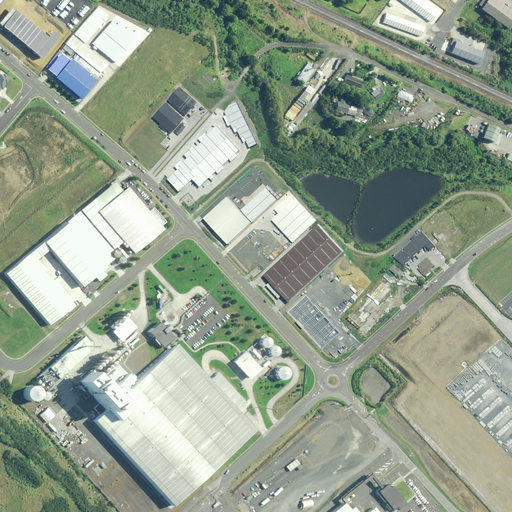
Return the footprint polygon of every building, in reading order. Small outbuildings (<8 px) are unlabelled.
[(511,13),(493,0),(479,0),(474,7),(504,29),(511,17),(511,13)] [(97,7),(75,33),(86,43),(108,16),(97,7)] [(386,13),(382,22),(420,36),(423,27),(386,13)] [(109,64),(73,34),(64,44),(80,57),(100,74),(109,64)] [(484,54),(456,43),(452,56),(480,66),(484,54)] [(88,74),(70,58),(68,61),(60,54),(46,69),(54,76),(53,77),(77,99),(93,81),(87,75),(88,74)] [(100,74),(80,57),(77,61),(97,78),(100,74)] [(322,58),(321,59),(320,59),(316,63),(321,67),(326,61),(322,58)] [(295,79),(302,84),(303,83),(313,69),(310,67),(311,65),(307,62),(299,73),(298,72),(296,75),(297,76),(295,79)] [(362,81),(345,75),(343,82),(359,89),(362,81)] [(376,86),(368,91),(375,101),(382,96),(376,86)] [(195,102),(178,88),(167,101),(183,115),(195,102)] [(396,96),(404,100),(410,102),(412,98),(411,97),(412,96),(401,90),(400,92),(399,91),(396,96)] [(347,108),(348,103),(346,102),(346,100),(341,98),(340,102),(337,101),(334,113),(342,114),(342,113),(346,114),(347,108)] [(185,118),(165,102),(151,118),(170,134),(172,133),(176,136),(182,129),(178,126),(185,118)] [(373,112),(364,106),(359,105),(355,110),(347,108),(346,114),(359,116),(361,112),(370,117),(373,112)] [(227,124),(216,122),(215,129),(223,130),(223,131),(227,132),(227,129),(226,129),(227,124)] [(498,129),(487,124),(480,139),(491,144),(498,129)] [(474,130),(469,126),(466,131),(471,135),(474,130)] [(502,135),(497,133),(491,148),(495,150),(502,135)] [(119,194),(111,184),(80,211),(112,249),(120,242),(130,253),(159,228),(146,213),(125,188),(119,194)] [(202,220),(228,247),(278,199),(267,187),(244,208),(230,193),(202,220)] [(152,207),(146,213),(158,227),(164,222),(152,207)] [(111,250),(76,210),(39,242),(77,288),(112,259),(107,253),(111,250)] [(344,252),(319,225),(264,275),(270,282),(283,295),(289,302),(344,252)] [(423,231),(396,258),(405,267),(427,246),(432,251),(437,246),(423,231)] [(420,267),(418,269),(425,276),(432,270),(430,269),(434,266),(427,258),(418,266),(420,267)] [(404,272),(394,265),(390,270),(400,278),(404,272)] [(283,295),(270,282),(267,285),(279,298),(283,295)] [(376,290),(370,296),(379,304),(384,299),(376,290)] [(362,317),(356,311),(352,314),(360,322),(362,320),(360,318),(362,317)] [(125,322),(110,335),(117,342),(132,329),(125,322)] [(143,332),(157,348),(168,338),(154,323),(143,332)] [(81,335),(46,368),(56,378),(91,346),(81,335)] [(258,342),(258,343),(258,344),(258,345),(258,346),(259,347),(259,348),(260,348),(261,349),(262,349),(263,349),(264,349),(265,349),(266,349),(266,348),(267,348),(268,347),(268,346),(269,345),(269,344),(269,343),(269,342),(268,341),(268,340),(267,340),(266,339),(265,339),(265,338),(264,338),(263,338),(262,338),(261,339),(260,339),(259,340),(258,341),(258,342)] [(266,351),(265,352),(265,353),(266,354),(266,355),(266,356),(267,356),(268,357),(269,357),(270,358),(271,358),(272,358),(273,357),(274,357),(275,356),(276,356),(276,355),(276,354),(277,353),(277,352),(276,351),(276,350),(276,349),(275,348),(274,348),(273,347),(272,347),(271,347),(270,347),(269,347),(268,348),(267,348),(266,349),(266,350),(266,351)] [(216,374),(208,381),(178,348),(131,391),(108,367),(93,381),(88,375),(73,388),(103,420),(96,427),(174,510),(256,434),(242,418),(250,411),(216,374)] [(241,352),(230,364),(245,380),(257,369),(241,352)] [(273,373),(273,374),(273,375),(273,376),(273,377),(274,378),(275,379),(276,380),(277,381),(278,381),(279,381),(280,381),(282,381),(283,380),(284,380),(285,379),(285,378),(286,377),(286,376),(287,375),(286,373),(286,372),(286,371),(285,370),(284,369),(283,368),(282,368),(281,367),(280,367),(279,367),(277,368),(276,368),(275,369),(274,369),(274,370),(273,372),(273,373)] [(30,402),(31,402),(32,402),(33,402),(34,401),(35,401),(36,400),(37,399),(37,398),(38,396),(38,395),(38,394),(38,392),(37,391),(37,390),(36,389),(35,388),(34,388),(32,387),(31,387),(30,387),(28,387),(27,388),(26,389),(25,389),(24,390),(24,392),(23,393),(23,394),(23,395),(23,397),(24,398),(25,399),(25,400),(26,401),(28,401),(29,402),(30,402)] [(42,401),(43,401),(44,401),(45,401),(46,401),(47,401),(48,400),(48,399),(49,399),(49,398),(49,397),(49,396),(49,395),(48,394),(47,393),(46,392),(45,392),(44,392),(43,392),(42,393),(41,394),(40,395),(40,396),(40,397),(40,398),(41,399),(41,400),(42,400),(42,401)] [(56,413),(49,406),(39,415),(44,420),(46,423),(56,413)] [(401,504),(383,482),(372,492),(388,510),(392,508),(394,510),(401,504)] [(377,511),(374,507),(368,511),(367,511),(352,511),(342,499),(326,511),(377,511)]
